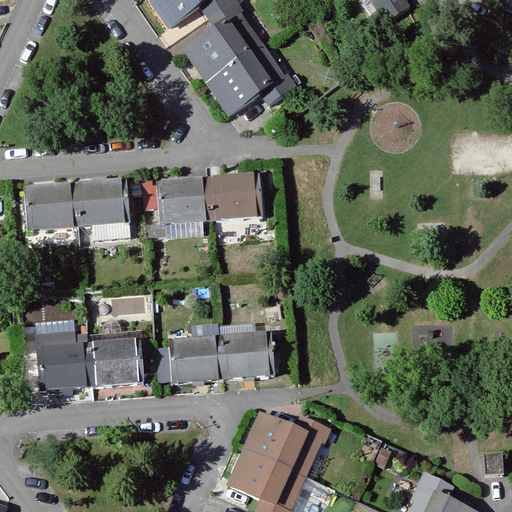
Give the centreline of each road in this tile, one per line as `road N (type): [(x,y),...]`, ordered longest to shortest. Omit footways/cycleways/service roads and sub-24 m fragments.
road 1 (residential): [(0,424),(241,406)]
road 2 (residential): [(0,169),(224,154)]
road 3 (residential): [(224,154),(115,0)]
